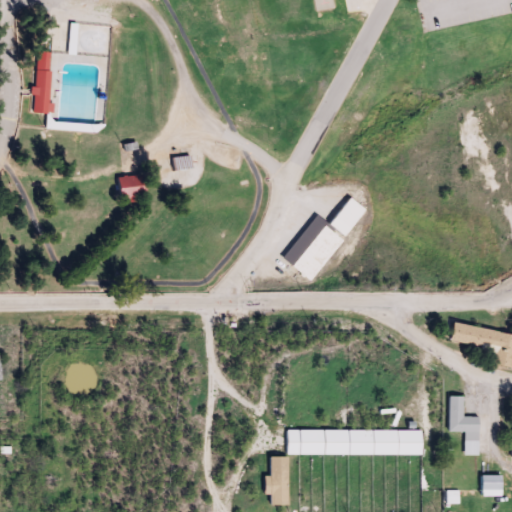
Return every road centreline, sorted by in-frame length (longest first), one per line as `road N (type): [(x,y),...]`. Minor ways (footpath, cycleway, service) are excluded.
road 1 (residential): [(0,304),(358,301)]
road 2 (residential): [(220,302),(386,0)]
road 3 (residential): [(511,382),(485,381),(358,301)]
road 4 (residential): [(0,154),(15,91),(9,0)]
road 5 (residential): [(358,301),(502,300)]
